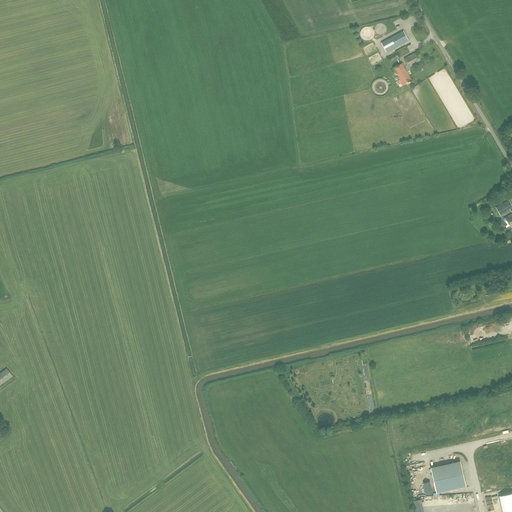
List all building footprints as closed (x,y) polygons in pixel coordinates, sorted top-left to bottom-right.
[(404,31),(382,43),(387,52),(408,40),(404,31)] [(390,62),(399,57),(397,53),(388,57),(390,62)] [(413,65),(420,61),(415,53),(404,59),(409,67),(413,65)] [(403,85),(412,81),(402,63),(393,68),(403,85)] [(511,205),(509,200),(496,208),(501,215),(511,210),(511,211),(511,213),(506,217),(511,227),(511,205)] [(0,385),(12,377),(7,368),(0,373),(0,385)] [(437,493),(466,486),(460,461),(432,468),(437,493)] [(430,481),(423,483),(426,495),(433,493),(430,481)] [(511,511),(511,489),(498,493),(502,511),(511,511)] [(416,501),(416,497),(413,497),(413,501),(414,501),(416,511),(423,511),(421,500),(416,501)]
